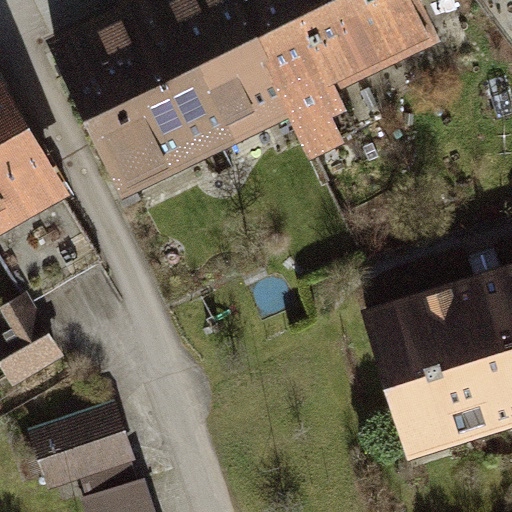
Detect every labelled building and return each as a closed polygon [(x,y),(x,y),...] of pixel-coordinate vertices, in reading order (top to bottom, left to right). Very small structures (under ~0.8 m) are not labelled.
[(119,13),(73,35),(143,185),(217,150),(225,166),(294,134),(309,167),(354,146),(332,98),(437,50),(413,0),(123,0),(115,4),(119,13)] [(0,243),(73,200),(0,75),(0,243)] [(511,271),(365,317),(412,469),(511,438),(511,271)] [(0,313),(12,336),(0,342),(0,364),(14,389),(69,359),(33,295),(0,313)] [(116,404),(36,435),(59,493),(138,462),(116,404)] [(90,509),(90,511),(160,511),(154,489),(90,509)]
